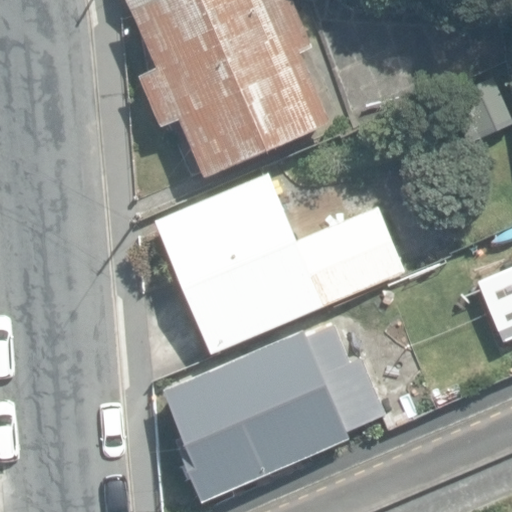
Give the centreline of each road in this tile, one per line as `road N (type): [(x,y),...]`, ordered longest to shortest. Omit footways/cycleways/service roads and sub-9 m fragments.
road 1 (residential): [(16,0),(67,511)]
road 2 (residential): [(307,511),(511,428)]
